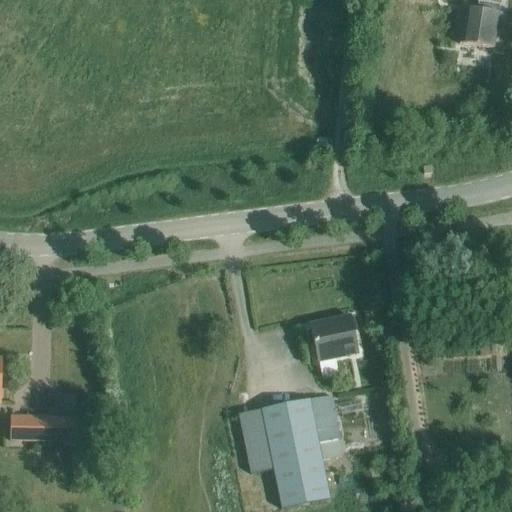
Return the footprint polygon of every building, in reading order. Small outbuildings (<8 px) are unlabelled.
[(476,11),(460,9),(457,25),(460,29),(458,45),(492,50),(494,34),(498,31),(501,15),(495,14),(496,6),(498,6),(498,0),(475,0),(475,3),(477,3),(476,11)] [(357,354),(349,318),(308,327),(316,363),(357,354)] [(259,413),(237,418),(249,477),(271,473),(278,511),(286,511),(328,504),(320,463),(342,459),(330,399),(309,404),(308,404),(259,413)] [(41,418),(11,417),(10,441),(40,442),(41,418)] [(73,453),(69,454),(73,490),(103,487),(97,438),(71,440),(73,453)]
